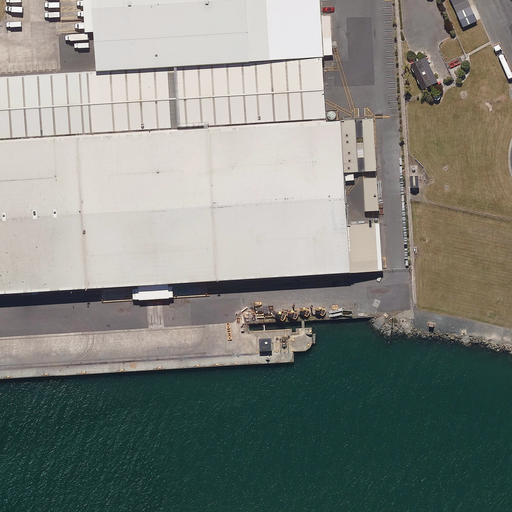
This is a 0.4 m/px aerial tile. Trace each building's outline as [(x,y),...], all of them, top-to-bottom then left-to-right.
[(0,282),(374,260),(371,214),(345,216),(342,165),(353,164),(350,112),(324,114),(316,0),(91,0),(95,64),(0,70),(0,282)] [(464,0),(450,0),(461,26),(473,21),(464,0)] [(437,82),(425,58),(409,65),(422,90),(437,82)] [(379,209),(377,177),(363,178),(365,210),(379,209)] [(272,337),(260,336),(260,350),(272,350),(272,337)]
